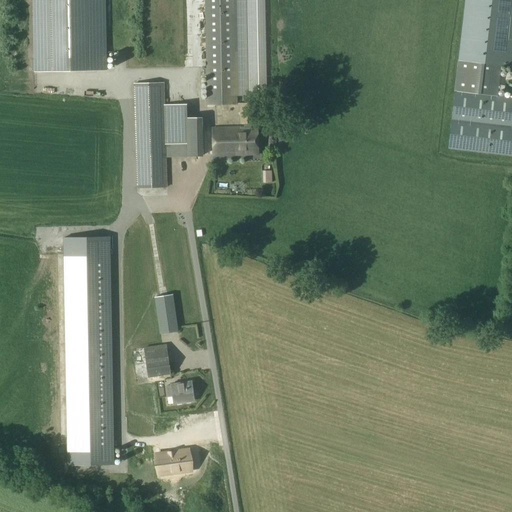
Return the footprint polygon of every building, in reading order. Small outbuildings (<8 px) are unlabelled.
[(105,0),(32,0),(34,71),(106,70),(105,0)] [(258,95),(256,0),(203,0),(206,104),(236,104),(236,96),(258,95)] [(451,120),(447,148),(469,151),(511,156),(511,126),(511,127),(511,122),(511,97),(497,96),(501,66),(510,67),(510,59),(511,59),(511,0),(465,0),(454,91),(451,120)] [(123,68),(122,50),(108,50),(109,69),(123,68)] [(202,156),(201,118),(186,118),(187,143),(166,143),(165,113),(164,82),(134,83),(135,119),(137,188),(167,187),(166,157),(187,156),(202,156)] [(239,103),(240,124),(244,123),(244,128),(212,128),(212,156),(258,155),(257,123),(254,123),(254,103),(239,103)] [(290,201),(292,190),(274,186),(271,197),(290,201)] [(114,464),(110,237),(63,238),(64,254),(68,465),(114,464)] [(154,297),(159,334),(179,331),(173,294),(154,297)] [(171,374),(166,344),(144,347),(148,378),(171,374)] [(191,381),(171,384),(171,385),(165,386),(167,396),(173,395),(173,401),(175,400),(175,403),(193,401),(192,398),(193,398),(191,381)] [(186,455),(162,458),(164,473),(170,472),(170,474),(177,473),(177,471),(188,470),(186,455)]
